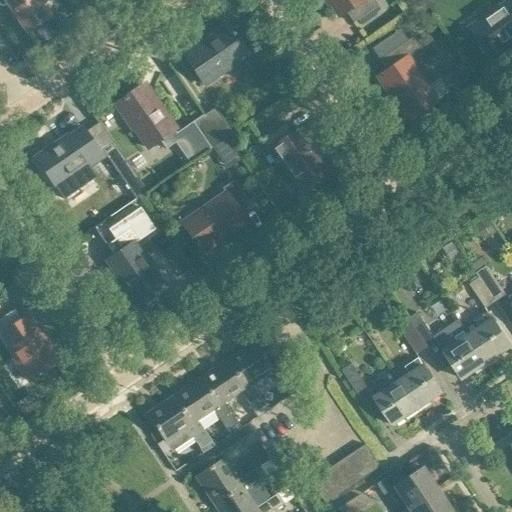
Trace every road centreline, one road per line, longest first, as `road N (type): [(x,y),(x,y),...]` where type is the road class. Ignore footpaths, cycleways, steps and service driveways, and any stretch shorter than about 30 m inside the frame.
road 1 (residential): [(125,375),(395,189)]
road 2 (residential): [(395,189),(268,0)]
road 3 (residential): [(125,375),(0,189)]
road 4 (residential): [(28,104),(180,0)]
road 5 (unclassified): [(511,391),(454,433),(458,453),(497,511)]
road 6 (residential): [(0,462),(125,375)]
road 7 (residential): [(395,189),(511,109)]
